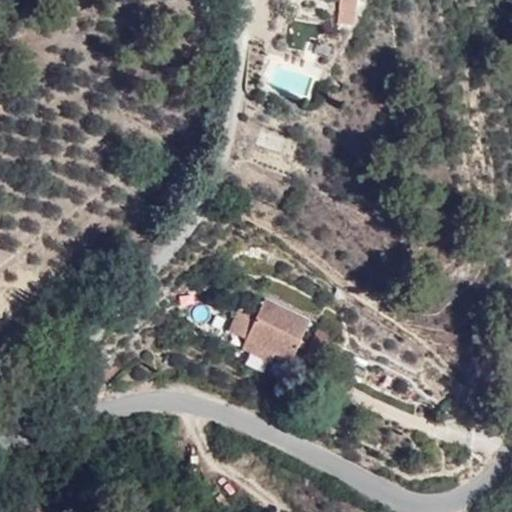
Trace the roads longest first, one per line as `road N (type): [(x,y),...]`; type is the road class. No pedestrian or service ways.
road 1 (unclassified): [(511,449),(486,485),(452,506),(409,505),(196,403),(151,399),(0,440)]
road 2 (unknown): [(280,511),(194,441),(196,403)]
